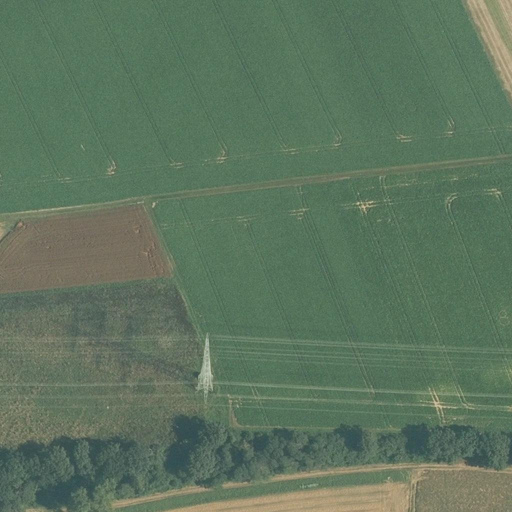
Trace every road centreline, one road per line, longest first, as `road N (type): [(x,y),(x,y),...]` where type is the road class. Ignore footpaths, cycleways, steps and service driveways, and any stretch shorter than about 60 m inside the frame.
road 1 (track): [(511,441),(237,431),(147,199)]
road 2 (track): [(0,511),(97,507),(362,465),(511,467)]
road 3 (track): [(511,158),(147,199)]
road 4 (track): [(0,215),(147,199)]
